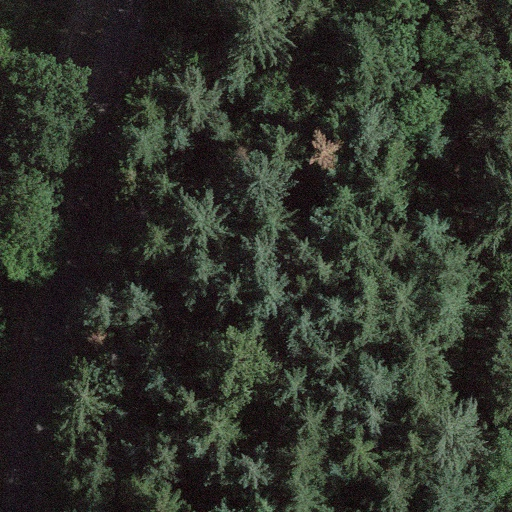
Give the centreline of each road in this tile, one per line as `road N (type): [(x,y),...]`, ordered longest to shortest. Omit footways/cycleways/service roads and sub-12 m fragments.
road 1 (unclassified): [(126,0),(23,511)]
road 2 (track): [(473,511),(464,179),(442,0)]
